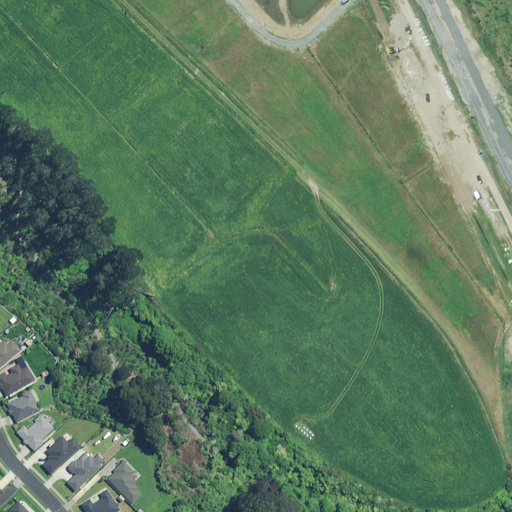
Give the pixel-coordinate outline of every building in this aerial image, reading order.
[(16,319),(13,316),(7,322),(10,325),(16,319)] [(0,368),(19,350),(10,341),(6,346),(1,340),(0,339),(0,368)] [(6,400),(35,383),(26,367),(24,368),(20,363),(8,371),(9,374),(4,377),(2,374),(0,375),(0,393),(1,394),(3,393),(6,400)] [(30,392),(5,405),(8,410),(7,411),(10,417),(11,416),(16,424),(40,410),(30,392)] [(53,429),(39,415),(29,424),(31,426),(26,430),(23,427),(16,433),(23,441),(22,442),(26,446),(27,444),(34,451),(43,443),(41,441),(53,429)] [(51,477),(79,447),(70,439),(66,443),(61,437),(45,453),(47,455),(44,458),(47,461),(41,467),(51,477)] [(130,442),(125,438),(120,444),(124,448),(130,442)] [(74,458),(65,467),(73,476),(66,483),(75,492),(102,467),(101,466),(106,461),(98,453),(93,457),(87,451),(77,461),(74,458)] [(133,473),(123,462),(112,473),(113,474),(107,480),(131,505),(141,495),(131,485),(135,481),(130,476),(133,473)] [(117,511),(119,511),(106,491),(98,496),(101,500),(92,506),(89,501),(80,506),(83,511),(81,511),(117,511)] [(28,511),(19,502),(9,511),(28,511)]
